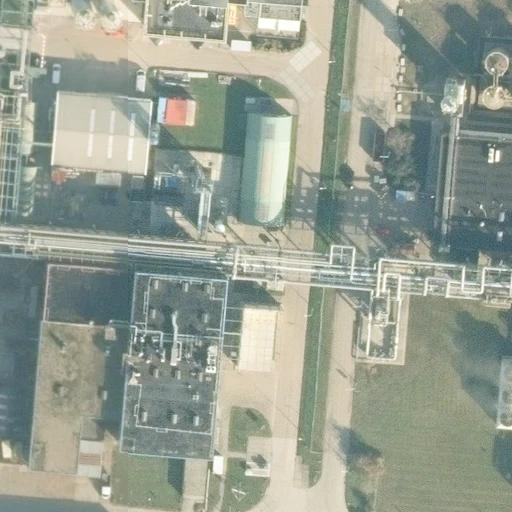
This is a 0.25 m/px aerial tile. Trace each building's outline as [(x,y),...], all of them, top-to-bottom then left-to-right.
[(299,18),(300,0),(145,0),(143,25),(219,31),(221,0),(259,0),(258,15),(299,18)] [(447,78),(445,111),(464,113),(466,79),(447,78)] [(149,98),(56,90),(50,162),(144,170),(149,98)] [(175,121),(177,98),(158,96),(156,111),(155,119),(175,121)] [(36,103),(16,101),(11,152),(32,154),(36,103)] [(291,114),(247,111),(238,218),(283,221),(291,114)] [(511,139),(446,133),(436,241),(511,248),(511,139)] [(37,167),(15,165),(12,213),(33,214),(37,167)] [(64,168),(51,167),(50,176),(64,177),(64,168)] [(43,321),(30,461),(68,464),(73,409),(121,413),(117,444),(203,451),(218,276),(133,269),(49,261),(43,321)] [(99,477),(102,441),(77,439),(75,475),(99,477)] [(232,478),(256,479),(257,454),(232,453),(232,478)] [(181,495),(203,497),(206,457),(184,455),(181,495)]
